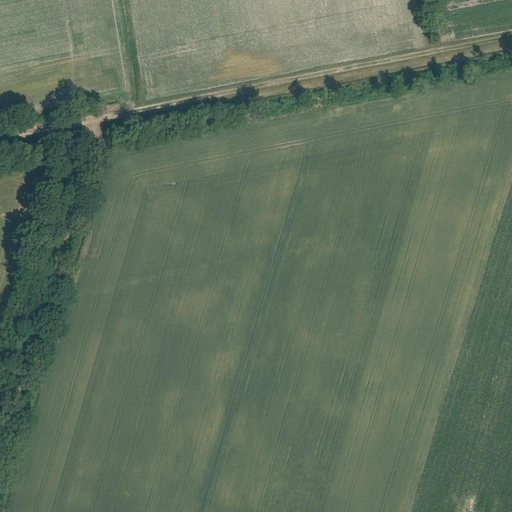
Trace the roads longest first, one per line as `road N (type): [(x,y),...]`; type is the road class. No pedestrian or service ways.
road 1 (track): [(0,138),(511,36)]
road 2 (track): [(0,463),(100,118)]
